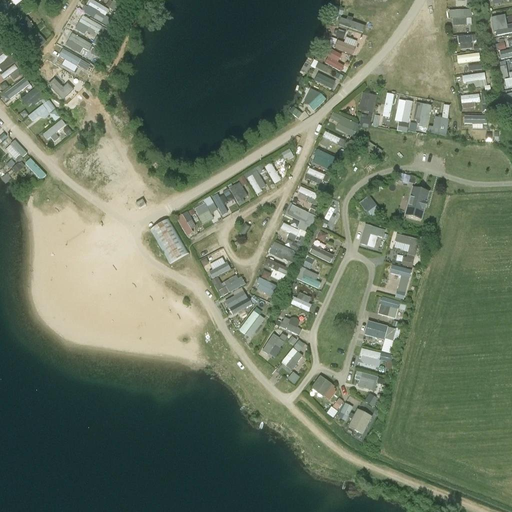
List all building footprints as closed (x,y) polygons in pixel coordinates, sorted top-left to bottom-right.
[(106,16),(109,10),(91,1),(88,7),(106,16)] [(102,23),(105,16),(87,7),(84,14),(102,23)] [(471,27),(471,10),(450,10),(449,27),(471,27)] [(342,16),(339,25),(362,34),(366,25),(342,16)] [(511,34),(511,24),(506,25),(505,16),(492,17),(494,36),(511,34)] [(81,17),(75,31),(84,35),(85,32),(94,37),(99,26),(81,17)] [(331,39),(328,47),(352,56),(357,42),(344,38),(346,34),(338,32),(335,40),(331,39)] [(32,53),(46,42),(39,33),(25,45),(32,53)] [(80,54),(82,48),(88,51),(91,44),(71,35),(65,47),(80,54)] [(472,49),(472,43),(477,42),(476,35),(457,37),(458,50),(472,49)] [(511,40),(508,42),(509,50),(499,52),(500,60),(511,57),(511,40)] [(506,49),(504,43),(497,45),(499,51),(506,49)] [(331,50),(324,63),(341,73),(344,67),(338,63),(342,56),(331,50)] [(79,73),(85,62),(66,53),(60,64),(79,73)] [(3,55),(0,57),(0,70),(2,73),(11,66),(3,55)] [(462,62),(463,67),(474,67),(473,55),(455,55),(455,63),(462,62)] [(511,59),(500,62),(505,89),(511,88),(511,74),(508,75),(507,68),(511,67),(511,59)] [(8,86),(3,81),(9,76),(15,81),(22,74),(13,64),(0,76),(0,88),(2,91),(8,86)] [(57,69),(53,78),(62,83),(67,74),(57,69)] [(318,74),(314,82),(332,90),(335,82),(318,74)] [(482,87),(481,81),(486,81),(485,75),(460,76),(460,85),(474,84),(474,88),(482,87)] [(10,90),(20,101),(35,86),(25,76),(10,90)] [(21,101),(29,110),(44,96),(36,87),(21,101)] [(65,88),(56,96),(61,101),(70,93),(65,88)] [(314,112),(325,100),(313,89),(302,101),(314,112)] [(372,115),(377,97),(363,93),(358,111),(372,115)] [(387,94),(382,116),(390,118),(394,95),(387,94)] [(462,110),(473,109),(473,103),(480,102),(479,95),(461,97),(462,110)] [(396,122),(398,122),(397,132),(408,133),(412,102),(399,100),(396,122)] [(33,124),(55,110),(50,102),(28,116),(33,124)] [(412,127),(425,130),(430,107),(417,103),(412,127)] [(446,136),(450,106),(443,106),(442,118),(434,117),(433,128),(428,127),(428,134),(446,136)] [(50,114),(55,122),(61,117),(55,110),(50,114)] [(336,128),(354,137),(359,126),(333,113),(329,121),(338,125),(336,128)] [(359,126),(370,128),(372,117),(361,116),(359,126)] [(62,120),(43,133),(51,144),(66,134),(62,128),(66,125),(62,120)] [(346,150),(349,142),(324,133),(319,146),(329,149),(331,144),(346,150)] [(14,160),(20,155),(23,158),(27,154),(15,141),(5,150),(14,160)] [(286,159),(292,155),(289,150),(283,155),(286,159)] [(317,150),(311,162),(331,171),(336,159),(317,150)] [(30,159),(25,164),(41,181),(46,175),(30,159)] [(274,161),(264,168),(275,185),(285,178),(274,161)] [(261,165),(245,175),(257,195),(267,189),(259,175),(265,172),(261,165)] [(324,180),(325,174),(308,170),(305,180),(313,182),(314,178),(324,180)] [(401,174),(399,182),(408,184),(410,176),(401,174)] [(148,201),(159,193),(152,184),(147,187),(141,178),(134,182),(148,201)] [(217,194),(211,197),(222,217),(228,213),(224,206),(234,200),(237,205),(249,199),(242,187),(246,184),(244,180),(218,195),(217,194)] [(307,197),(306,202),(316,206),(319,195),(299,189),(298,194),(307,197)] [(413,190),(405,217),(421,221),(424,211),(426,204),(428,194),(413,190)] [(213,220),(209,210),(215,207),(211,199),(194,207),(202,225),(213,220)] [(291,206),(287,216),(299,221),(296,229),(283,224),(280,230),(290,233),(288,238),(295,241),(299,231),(307,234),(314,215),(291,206)] [(176,218),(187,236),(197,230),(187,212),(176,218)] [(170,263),(188,255),(180,237),(177,238),(169,220),(143,232),(148,243),(159,239),(170,263)] [(383,239),(385,230),(365,224),(359,244),(374,249),(377,237),(383,239)] [(320,230),(316,239),(324,243),(328,234),(320,230)] [(412,268),(419,240),(396,235),(393,248),(406,252),(403,266),(412,268)] [(274,243),(270,253),(292,262),(296,252),(274,243)] [(309,253),(330,264),(334,257),(313,246),(309,253)] [(222,250),(202,260),(220,298),(245,286),(240,275),(220,284),(217,277),(232,269),(222,250)] [(303,266),(309,270),(314,261),(307,257),(303,266)] [(268,281),(270,277),(282,283),(288,268),(266,260),(263,268),(265,269),(261,278),(268,281)] [(404,300),(411,270),(391,265),(389,274),(400,276),(395,298),(404,300)] [(320,283),(316,282),(319,275),(300,268),(296,280),(318,289),(320,283)] [(259,278),(254,289),(273,297),(278,287),(259,278)] [(243,290),(224,300),(232,316),(251,306),(243,290)] [(291,304),(307,312),(313,299),(297,292),(291,304)] [(381,298),(377,315),(396,319),(399,301),(381,298)] [(254,311),(239,330),(250,339),(265,320),(254,311)] [(303,325),(285,315),(279,326),(296,336),(303,325)] [(368,321),(364,335),(384,341),(381,352),(390,354),(397,329),(368,321)] [(275,331),(262,351),(275,359),(287,338),(275,331)] [(297,341),(294,348),(302,352),(305,344),(297,341)] [(290,371),(303,357),(294,349),(281,362),(290,371)] [(362,349),(358,362),(382,369),(386,356),(362,349)] [(356,371),(352,385),(375,391),(378,378),(356,371)] [(288,380),(295,385),(300,378),(293,373),(288,380)] [(319,376),(311,389),(329,401),(338,389),(319,376)] [(371,394),(364,401),(372,408),(379,401),(371,394)] [(338,398),(327,414),(333,418),(343,402),(338,398)] [(346,421),(353,407),(345,403),(338,417),(346,421)] [(363,435),(372,416),(357,409),(348,428),(363,435)]
